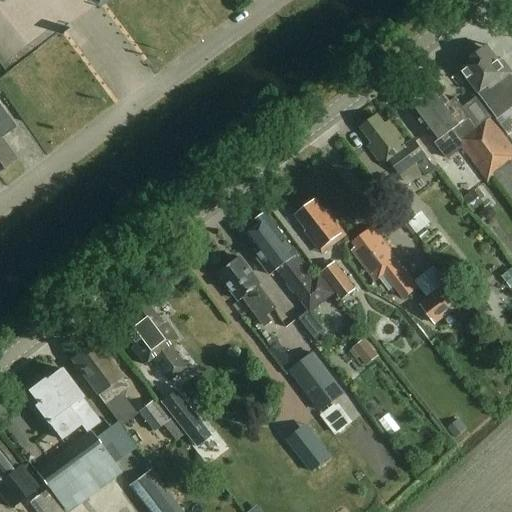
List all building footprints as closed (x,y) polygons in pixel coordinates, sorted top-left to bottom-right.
[(500,61),(489,45),(459,67),(479,93),(480,93),(483,96),(500,122),(511,114),(511,101),(504,91),(509,87),(504,80),(511,73),(511,71),(503,59),(500,61)] [(437,83),(422,94),(443,121),(441,122),(449,132),(453,130),(461,140),(460,141),(479,127),(456,97),(451,101),(437,83)] [(443,121),(422,94),(407,105),(435,143),(443,137),(451,148),(460,141),(461,140),(453,130),(449,132),(441,122),(443,121)] [(385,124),(378,115),(362,128),(373,143),(369,146),(383,165),(391,160),(402,175),(407,171),(412,178),(423,171),(425,173),(434,167),(414,139),(407,144),(390,121),(385,124)] [(460,141),(488,182),(496,177),(511,199),(511,145),(493,118),(460,141)] [(0,169),(16,158),(0,135),(0,134),(1,134),(0,133),(0,169)] [(473,187),(462,172),(453,179),(464,194),(473,187)] [(423,211),(394,176),(384,185),(413,220),(423,211)] [(486,205),(475,190),(465,196),(477,212),(486,205)] [(327,213),(317,200),(297,216),(308,230),(306,232),(320,249),(343,231),(328,211),(327,213)] [(298,254),(267,212),(242,230),(255,247),(252,249),(271,274),(279,268),(309,310),(335,292),(322,273),(315,278),(298,254)] [(407,233),(418,244),(430,232),(420,221),(407,233)] [(419,287),(374,228),(355,243),(358,247),(353,251),(375,279),(384,273),(404,299),(419,287)] [(261,284),(241,257),(220,273),(240,300),(243,298),(266,327),(274,320),(269,314),(277,308),(260,285),(261,284)] [(356,290),(336,261),(322,271),(342,300),(356,290)] [(461,305),(447,285),(420,304),(434,324),(461,305)] [(162,324),(146,303),(131,314),(133,317),(120,327),(135,345),(131,348),(144,364),(151,358),(169,381),(188,367),(170,344),(177,338),(165,322),(162,324)] [(328,332),(312,310),(301,318),(317,340),(328,332)] [(127,386),(95,342),(72,359),(104,403),(106,401),(113,410),(124,424),(138,413),(127,400),(124,396),(128,387),(127,386)] [(315,352),(290,371),(321,413),(347,394),(315,352)] [(343,361),(349,381),(369,375),(363,355),(343,361)] [(81,397),(60,368),(30,391),(39,403),(36,406),(48,422),(55,432),(39,444),(50,458),(69,443),(64,437),(80,424),(87,433),(101,422),(81,397)] [(212,434),(177,389),(160,402),(227,488),(247,473),(215,432),(212,434)] [(170,419),(154,400),(139,413),(155,432),(163,425),(176,441),(185,433),(171,418),(170,419)] [(353,422),(339,402),(321,415),(336,435),(353,422)] [(454,447),(466,439),(456,426),(445,434),(454,447)] [(51,490),(67,511),(70,511),(122,474),(91,432),(37,472),(51,490)] [(16,469),(0,447),(0,481),(4,478),(12,489),(21,482),(13,472),(16,469)] [(182,511),(151,470),(130,485),(150,511),(182,511)]
